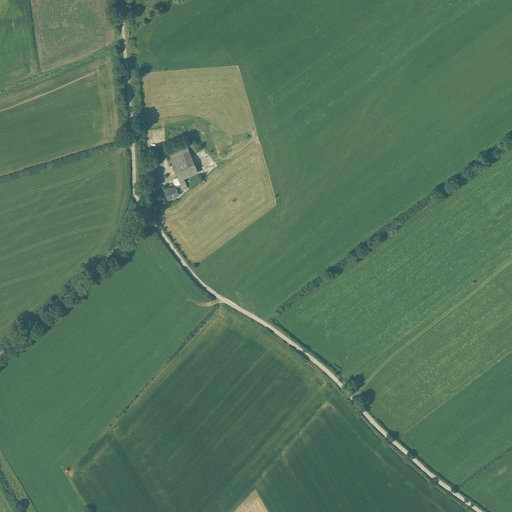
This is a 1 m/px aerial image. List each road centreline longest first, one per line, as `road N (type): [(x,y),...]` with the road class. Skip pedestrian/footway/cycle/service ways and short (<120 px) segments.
road 1 (track): [(151,221),(196,276),(326,369),(377,425),(481,511)]
road 2 (residential): [(121,0),(135,190),(151,221)]
